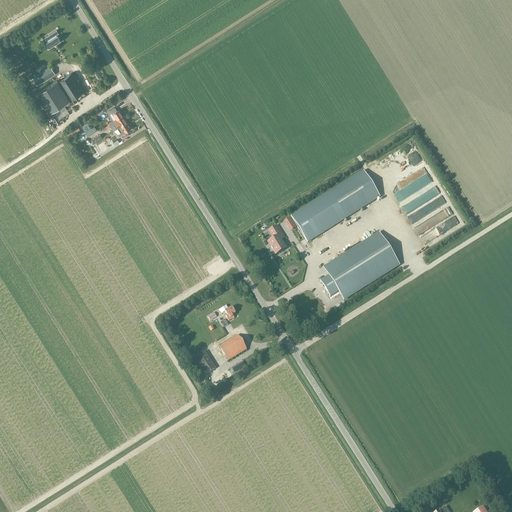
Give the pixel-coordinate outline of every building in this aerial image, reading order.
[(56,30),(44,38),(46,41),(47,41),(48,42),(46,43),(49,48),(61,41),(57,35),(57,36),(56,35),(59,34),(56,30)] [(37,86),(55,74),(50,66),(32,78),(37,86)] [(57,81),(36,94),(42,104),(40,106),(42,109),(44,108),(48,114),(83,92),(72,73),(58,82),(57,81)] [(112,123),(122,117),(118,110),(116,112),(114,108),(108,112),(113,120),(111,122),(112,123)] [(121,126),(126,123),(122,117),(112,123),(113,124),(114,124),(117,128),(121,126)] [(120,133),(118,134),(119,136),(130,129),(126,123),(121,126),(117,128),(120,133)] [(117,139),(114,133),(109,137),(112,142),(117,139)] [(94,144),(100,140),(102,138),(100,135),(92,140),(94,144)] [(396,166),(400,174),(423,163),(419,155),(396,166)] [(396,178),(401,175),(396,168),(392,171),(396,178)] [(363,171),(291,217),(307,243),(379,197),(363,171)] [(411,177),(417,188),(421,186),(415,175),(411,177)] [(435,186),(399,204),(403,211),(438,193),(435,186)] [(409,219),(427,211),(424,206),(406,214),(409,219)] [(284,218),(289,230),(295,227),(290,215),(284,218)] [(276,226),(268,231),(273,239),(268,243),(275,255),(285,249),(280,241),(284,238),(276,226)] [(407,234),(410,239),(415,236),(412,231),(407,234)] [(379,233),(322,269),(328,277),(320,282),(330,298),(338,293),(342,300),(399,265),(379,233)] [(401,266),(405,270),(411,265),(407,261),(401,266)] [(233,315),(236,313),(232,307),(228,309),(226,306),(223,307),(226,311),(225,311),(227,314),(225,315),(229,321),(234,318),(233,315)] [(227,361),(246,349),(237,336),(218,347),(227,361)] [(201,377),(215,369),(204,352),(192,359),(190,360),(201,377)]
